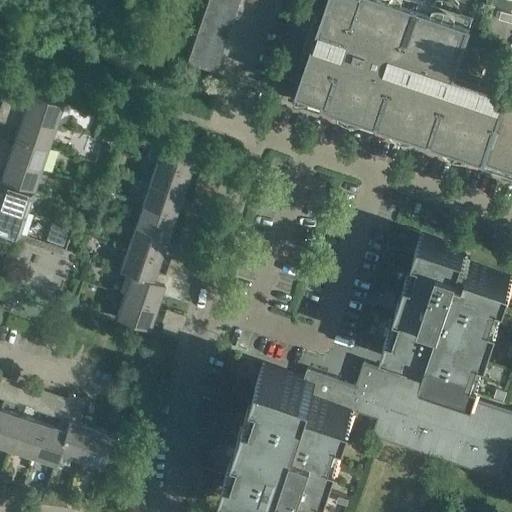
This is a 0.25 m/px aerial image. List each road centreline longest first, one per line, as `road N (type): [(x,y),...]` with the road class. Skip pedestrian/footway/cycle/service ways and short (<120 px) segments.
road 1 (residential): [(511,217),(256,132)]
road 2 (residential): [(172,511),(204,302)]
road 3 (residential): [(204,302),(256,132)]
road 4 (residential): [(256,132),(240,129),(230,98),(263,0)]
road 5 (residential): [(204,302),(320,338)]
